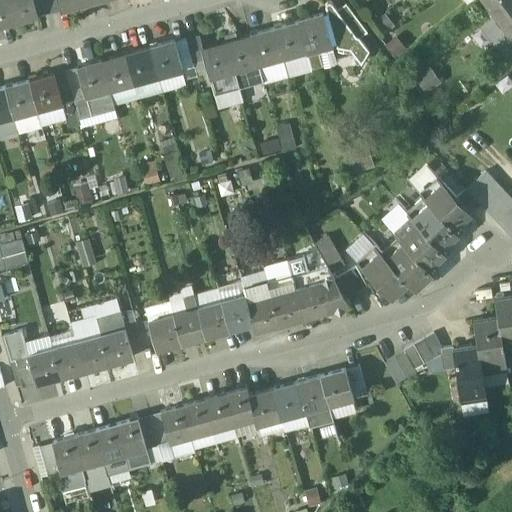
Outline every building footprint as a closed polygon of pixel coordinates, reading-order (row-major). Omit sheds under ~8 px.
[(8,0),(0,0),(0,25),(14,21),(8,0)] [(8,0),(14,21),(38,14),(34,0),(8,0)] [(50,11),(46,0),(34,0),(38,14),(50,11)] [(58,0),(46,0),(50,11),(61,7),(58,0)] [(83,4),(82,0),(58,0),(61,7),(62,10),(83,4)] [(511,1),(511,0),(482,0),(494,16),(511,1)] [(511,1),(494,16),(509,37),(511,34),(511,1)] [(326,4),(325,6),(335,44),(337,48),(350,49),(361,63),(369,49),(360,37),(357,36),(337,9),(333,3),(331,2),(330,2),(328,2),(327,3),(326,4)] [(367,32),(345,3),(337,9),(357,36),(360,37),(367,32)] [(335,44),(327,12),(323,14),(331,45),(335,44)] [(323,14),(298,20),(298,21),(307,51),(318,48),(319,49),(331,45),(323,14)] [(511,40),(509,37),(494,16),(481,26),(505,59),(508,57),(508,56),(511,52),(511,40)] [(298,21),(274,28),(282,58),(307,51),(298,21)] [(274,28),(251,35),(259,64),(282,58),(274,28)] [(251,35),(226,41),(235,71),(259,64),(251,35)] [(199,36),(187,39),(193,61),(197,77),(209,74),(202,48),(203,48),(199,36)] [(174,39),(149,46),(158,76),(182,69),(175,43),(174,39)] [(187,39),(175,43),(181,65),(193,61),(187,39)] [(203,48),(202,48),(209,74),(210,78),(235,71),(226,41),(203,48)] [(149,46),(126,53),(134,82),(158,76),(149,46)] [(318,48),(307,51),(311,67),(323,63),(319,49),(318,48)] [(126,53),(102,59),(110,89),(134,82),(126,53)] [(282,58),(259,64),(264,82),(287,75),(282,58)] [(102,59),(76,66),(85,96),(110,89),(102,59)] [(259,64),(235,71),(240,88),(264,82),(259,64)] [(77,68),(66,70),(66,71),(74,99),(85,96),(77,68)] [(74,99),(66,71),(66,70),(54,74),(61,102),(65,117),(68,126),(81,123),(79,115),(74,99)] [(235,71),(210,78),(215,95),(240,88),(235,71)] [(53,73),(30,79),(38,109),(61,102),(54,74),(53,73)] [(30,79),(5,86),(13,116),(38,109),(30,79)] [(5,86),(0,87),(0,119),(13,116),(5,86)] [(110,89),(85,96),(74,99),(79,115),(114,105),(110,89)] [(61,102),(38,109),(42,124),(65,117),(61,102)] [(13,116),(17,131),(42,124),(38,109),(13,116)] [(13,116),(0,119),(0,135),(0,137),(17,132),(17,131),(13,116)] [(408,175),(417,189),(436,178),(428,164),(408,175)] [(486,173),(466,191),(475,201),(495,182),(486,173)] [(457,199),(437,178),(420,193),(424,198),(454,231),(471,215),(457,199)] [(495,182),(475,201),(481,207),(484,210),(504,192),(495,182)] [(466,191),(457,199),(471,215),(481,207),(475,201),(466,191)] [(511,200),(504,192),(484,210),(493,220),(511,202),(511,200)] [(454,231),(424,198),(407,213),(411,218),(441,250),(458,235),(454,231)] [(511,202),(493,220),(502,230),(511,220),(511,202)] [(441,250),(411,218),(394,233),(399,238),(428,271),(445,255),(441,250)] [(511,220),(502,230),(510,239),(511,237),(511,220)] [(92,237),(78,239),(81,263),(95,262),(92,237)] [(428,271),(399,238),(382,253),(409,283),(416,291),(433,276),(428,271)] [(23,239),(0,244),(0,246),(6,268),(29,262),(23,239)] [(382,253),(375,246),(358,262),(392,299),(409,283),(382,253)] [(304,256),(288,260),(292,273),(292,276),(309,271),(304,256)] [(328,266),(317,269),(320,282),(335,278),(328,266)] [(367,286),(356,267),(347,273),(357,291),(367,286)] [(309,271),(292,276),(296,288),(320,282),(317,269),(309,271)] [(292,273),(268,280),(272,295),(296,288),(292,276),(292,273)] [(357,291),(347,273),(337,278),(348,297),(357,291)] [(335,278),(320,282),(328,311),(327,312),(333,311),(332,310),(334,310),(335,310),(340,312),(344,307),(345,307),(351,305),(335,278)] [(244,286),(243,286),(245,294),(248,302),(272,295),(268,280),(244,286)] [(242,282),(217,289),(221,301),(245,294),(243,286),(244,286),(242,282)] [(320,282),(296,288),(304,318),(327,312),(328,311),(320,282)] [(296,288),(272,295),(280,324),(304,318),(296,288)] [(217,289),(193,295),(197,307),(221,301),(217,289)] [(245,294),(221,301),(229,330),(254,323),(248,302),(245,294)] [(511,294),(495,297),(498,315),(504,353),(511,351),(511,294)] [(193,295),(170,301),(173,314),(197,307),(193,295)] [(272,295),(248,302),(254,323),(256,331),(280,324),(272,295)] [(221,301),(197,307),(205,336),(229,330),(221,301)] [(173,314),(181,343),(205,336),(197,307),(173,314)] [(121,310),(96,317),(101,334),(125,327),(122,314),(121,310)] [(133,311),(122,314),(125,327),(137,324),(133,311)] [(173,314),(148,321),(154,342),(156,349),(181,343),(173,314)] [(498,315),(474,319),(477,344),(482,375),(507,371),(504,353),(498,315)] [(96,317),(72,324),(77,340),(101,334),(96,317)] [(148,321),(137,324),(142,345),(154,342),(148,321)] [(137,324),(125,327),(131,348),(142,345),(137,324)] [(125,327),(101,334),(109,362),(133,356),(131,348),(125,327)] [(22,330),(4,335),(11,360),(15,359),(28,356),(27,354),(28,353),(22,330)] [(445,352),(434,333),(424,339),(435,358),(445,352)] [(77,340),(76,340),(84,369),(109,362),(101,334),(77,340)] [(435,358),(424,339),(414,344),(425,363),(435,358)] [(76,340),(53,347),(61,375),(84,369),(76,340)] [(414,344),(405,350),(405,351),(415,369),(425,363),(414,344)] [(477,344),(454,347),(462,403),(486,399),(482,375),(477,344)] [(28,353),(27,354),(28,356),(35,382),(61,375),(53,347),(28,353)] [(405,351),(394,357),(406,378),(417,371),(415,369),(405,351)] [(28,356),(15,359),(22,386),(35,382),(28,356)] [(394,357),(386,362),(397,382),(406,378),(394,357)] [(360,367),(346,370),(353,395),(367,392),(360,367)] [(346,368),(321,375),(329,404),(354,398),(353,395),(346,370),(346,368)] [(321,375),(297,381),(305,411),(329,404),(321,375)] [(297,381),(273,388),(281,418),(305,411),(297,381)] [(247,387),(226,393),(234,423),(255,417),(249,395),(247,387)] [(281,418),(273,388),(249,395),(255,417),(257,424),(281,418)] [(226,393),(204,399),(213,429),(234,423),(226,393)] [(204,399),(183,405),(192,435),(213,429),(204,399)] [(329,404),(305,411),(310,427),(334,420),(329,404)] [(183,405),(161,411),(169,440),(170,441),(192,435),(183,405)] [(162,413),(150,416),(158,443),(169,440),(162,413)] [(150,416),(139,420),(146,446),(158,443),(150,416)] [(138,417),(116,423),(125,453),(146,447),(146,446),(139,420),(138,417)] [(255,417),(234,423),(238,436),(259,430),(257,424),(255,417)] [(116,423),(95,429),(104,459),(124,453),(125,453),(116,423)] [(234,423),(213,429),(216,442),(238,436),(234,423)] [(95,429),(75,435),(83,465),(103,459),(104,459),(95,429)] [(213,429),(192,435),(195,448),(216,442),(213,429)] [(83,465),(75,435),(52,441),(60,470),(60,471),(82,465),(83,465)] [(192,435),(170,441),(173,454),(195,448),(192,435)] [(60,470),(52,441),(39,445),(48,474),(49,474),(58,471),(60,470)] [(125,453),(124,453),(127,465),(150,459),(146,447),(125,453)] [(104,459),(103,459),(106,471),(127,465),(124,453),(104,459)] [(82,465),(60,471),(60,470),(58,471),(61,480),(63,480),(64,487),(71,485),(70,482),(85,478),(82,465)]
